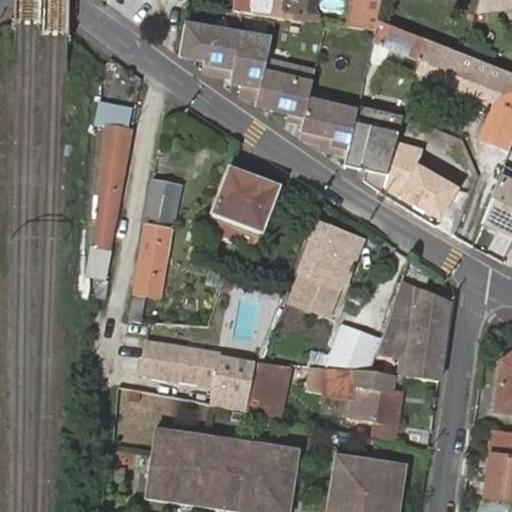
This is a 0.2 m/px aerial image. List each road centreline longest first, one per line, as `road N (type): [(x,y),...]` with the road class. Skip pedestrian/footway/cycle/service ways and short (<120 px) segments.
road 1 (tertiary): [(487,281),(168,73)]
road 2 (residential): [(168,73),(156,91),(104,373)]
road 3 (residential): [(438,511),(473,308),(487,281)]
road 4 (tertiary): [(168,73),(68,0)]
